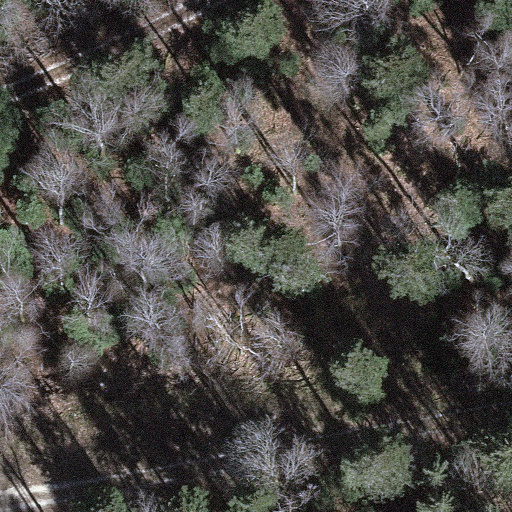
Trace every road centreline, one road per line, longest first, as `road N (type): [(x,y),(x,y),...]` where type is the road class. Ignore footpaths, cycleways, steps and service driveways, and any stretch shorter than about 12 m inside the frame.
road 1 (track): [(511,400),(0,487)]
road 2 (track): [(0,83),(194,0)]
